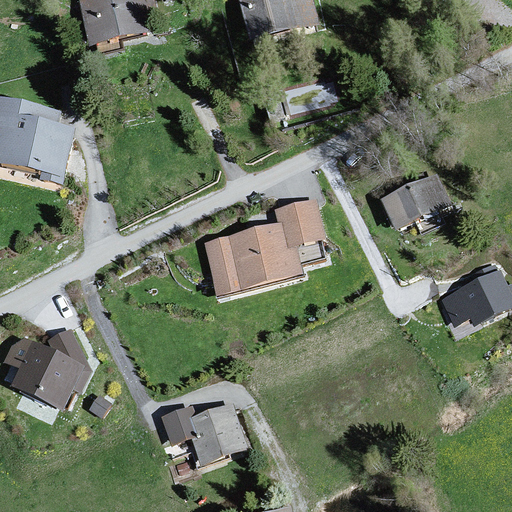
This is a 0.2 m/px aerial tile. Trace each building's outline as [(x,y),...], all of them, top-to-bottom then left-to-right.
[(155,0),(85,0),(79,1),(91,51),(164,34),(155,0)] [(316,0),(243,0),(256,46),(324,27),(316,0)] [(62,113),(0,99),(0,164),(41,173),(41,181),(64,186),(75,133),(59,129),(62,113)] [(439,176),(384,202),(400,234),(455,208),(439,176)] [(283,229),(206,246),(219,303),(309,282),(301,248),(328,241),(319,200),(278,210),(283,229)] [(511,286),(505,272),(444,301),(460,334),(511,309),(511,286)] [(26,340),(14,349),(6,365),(22,372),(13,391),(66,415),(76,393),(82,395),(93,372),(74,331),(41,346),(26,340)] [(112,404),(99,397),(90,411),(103,419),(112,404)] [(193,408),(160,420),(171,451),(193,443),(203,472),(253,454),(236,405),(197,419),(193,408)]
